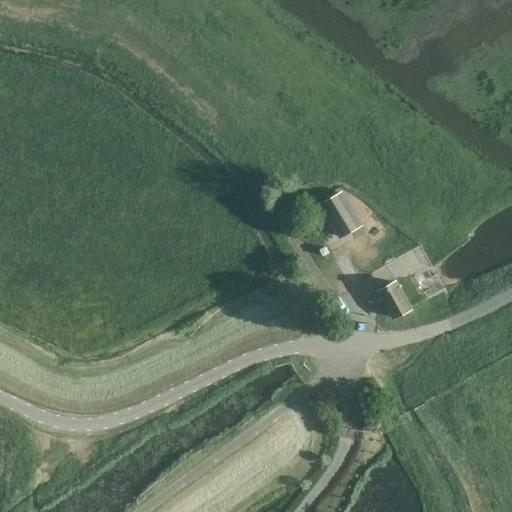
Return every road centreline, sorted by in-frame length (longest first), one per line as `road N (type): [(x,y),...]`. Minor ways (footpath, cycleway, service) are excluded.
road 1 (unclassified): [(337,343),(271,351),(95,427),(68,429),(0,400)]
road 2 (unclassified): [(337,343),(334,371),(141,511)]
road 3 (unclassified): [(337,343),(411,336),(511,292)]
